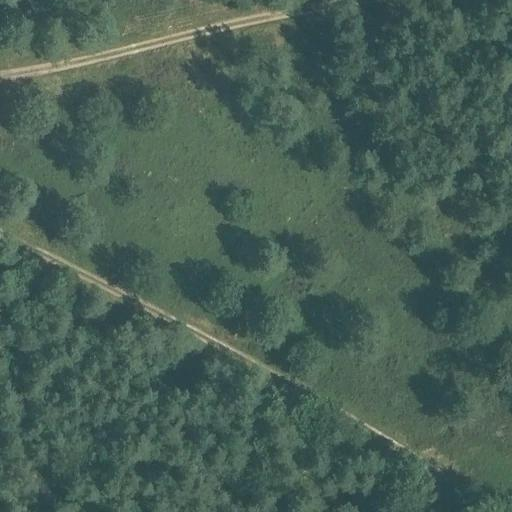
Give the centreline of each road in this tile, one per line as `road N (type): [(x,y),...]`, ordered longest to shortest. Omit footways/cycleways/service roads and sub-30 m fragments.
road 1 (track): [(0,236),(217,348),(486,511)]
road 2 (track): [(0,77),(370,0)]
